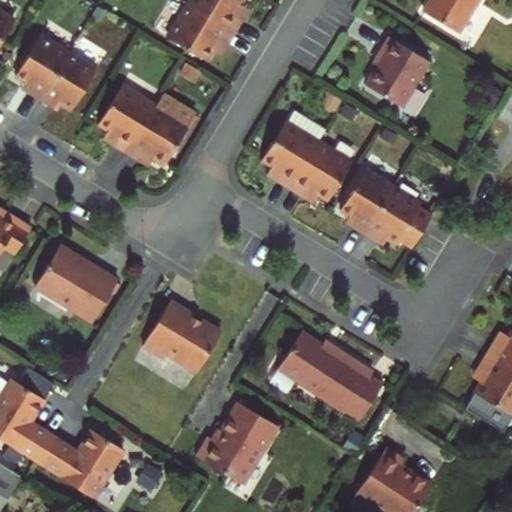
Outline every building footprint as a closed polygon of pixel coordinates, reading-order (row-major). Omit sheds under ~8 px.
[(193,0),(192,3),(238,31),(246,17),(238,12),(244,3),(245,0),(193,0)] [(481,0),(433,0),(424,12),(460,34),(479,3),(480,3),(481,0)] [(230,44),(238,31),(192,3),(171,36),(210,59),(222,40),(230,44)] [(252,8),(244,3),(238,12),(246,17),(252,8)] [(0,7),(0,50),(19,19),(0,7)] [(45,34),(20,75),(30,81),(36,85),(32,90),(45,98),(73,51),(45,34)] [(432,61),(391,37),(381,52),(385,54),(379,66),(367,85),(404,107),(432,61)] [(73,51),(45,98),(58,106),(61,100),(67,104),(77,109),(102,68),(73,51)] [(381,52),(375,63),(379,66),(385,54),(381,52)] [(36,85),(30,81),(26,87),(32,90),(36,85)] [(118,143),(131,151),(159,105),(126,85),(102,122),(113,129),(122,135),(118,143)] [(159,105),(131,151),(145,159),(149,151),(159,157),(169,164),(199,115),(166,94),(159,105)] [(61,100),(58,106),(64,110),(67,104),(61,100)] [(279,179),(293,187),(321,140),(327,129),(296,111),(289,122),(287,121),(264,159),(274,165),(284,171),(279,179)] [(108,137),(118,143),(122,135),(113,129),(108,137)] [(321,140),(293,187),(307,195),(311,188),(321,193),(331,199),(354,160),(321,140)] [(149,151),(145,159),(154,165),(159,157),(149,151)] [(270,173),(279,179),(284,171),(274,165),(270,173)] [(367,168),(342,208),(351,214),(357,218),(354,224),(367,231),(395,185),(367,168)] [(395,185),(367,231),(379,239),(383,233),(389,237),(399,243),(401,238),(415,246),(433,214),(421,206),(423,202),(395,185)] [(311,188),(307,195),(316,201),(321,193),(311,188)] [(7,216),(0,211),(0,257),(7,246),(19,253),(35,227),(9,212),(7,216)] [(348,220),(354,224),(357,218),(351,214),(348,220)] [(383,233),(379,239),(386,243),(389,237),(383,233)] [(83,257),(63,244),(38,285),(75,307),(77,312),(94,322),(120,280),(101,268),(96,269),(84,261),(83,257)] [(174,299),(146,345),(163,355),(170,353),(200,371),(225,331),(205,319),(204,321),(196,316),(197,314),(174,299)] [(303,328),(279,365),(360,417),(384,381),(372,373),(375,369),(343,348),(341,352),(303,328)] [(502,332),(497,341),(504,346),(510,336),(502,332)] [(497,341),(488,355),(511,368),(511,333),(510,336),(504,346),(497,341)] [(511,368),(488,355),(480,369),(488,373),(482,382),(476,393),(511,414),(511,368)] [(488,373),(480,369),(475,377),(482,382),(488,373)] [(28,423),(43,400),(11,380),(0,397),(0,440),(36,463),(52,438),(28,423)] [(211,437),(199,457),(242,483),(256,461),(258,462),(280,427),(241,403),(217,441),(211,437)] [(76,453),(52,438),(36,463),(92,499),(122,451),(91,431),(76,453)] [(404,458),(386,446),(355,493),(383,511),(411,511),(430,483),(401,464),(404,458)] [(0,462),(0,507),(20,475),(0,462)] [(138,486),(155,489),(159,471),(142,467),(138,486)]
